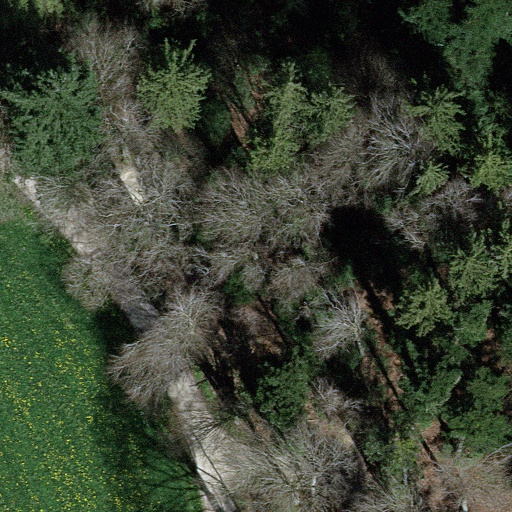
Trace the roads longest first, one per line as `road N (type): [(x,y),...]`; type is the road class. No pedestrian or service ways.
road 1 (track): [(212,511),(193,436),(106,268),(0,141)]
road 2 (track): [(193,436),(385,511)]
